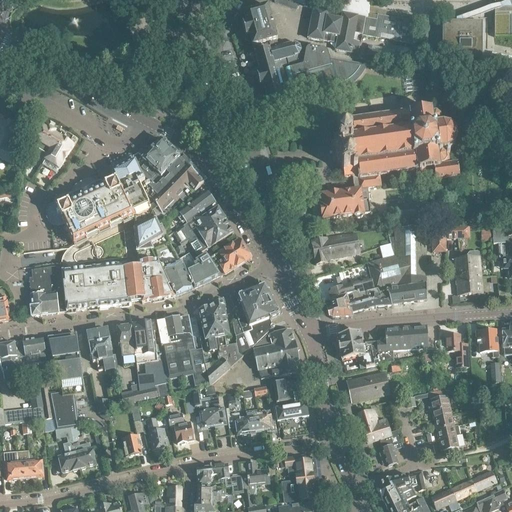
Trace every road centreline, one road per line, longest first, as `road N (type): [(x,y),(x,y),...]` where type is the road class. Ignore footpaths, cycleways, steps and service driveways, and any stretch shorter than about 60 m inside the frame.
road 1 (residential): [(0,504),(334,443)]
road 2 (residential): [(271,265),(167,312),(0,336)]
road 3 (secondary): [(311,334),(511,311)]
road 4 (residential): [(262,246),(275,200),(255,171),(254,136),(216,126),(200,107)]
road 5 (secondary): [(151,123),(0,42)]
road 6 (residential): [(151,123),(114,146),(46,102),(0,95)]
road 7 (secondary): [(262,246),(210,164),(183,139)]
